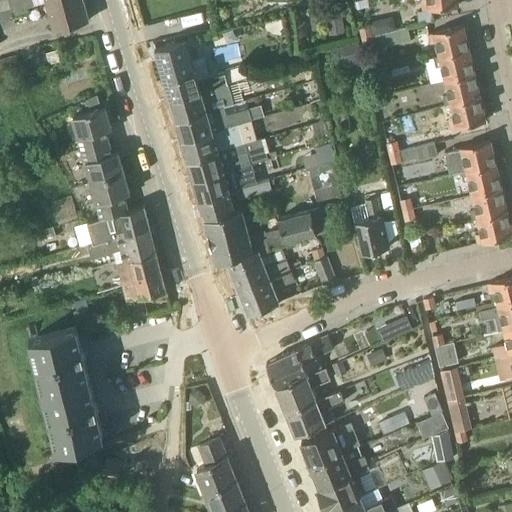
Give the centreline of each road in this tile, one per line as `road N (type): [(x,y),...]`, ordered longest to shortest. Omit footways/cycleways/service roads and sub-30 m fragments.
road 1 (tertiary): [(213,321),(113,0)]
road 2 (residential): [(225,356),(363,299),(511,261)]
road 3 (residential): [(157,511),(181,329),(213,321)]
road 4 (tertiary): [(288,511),(225,356)]
